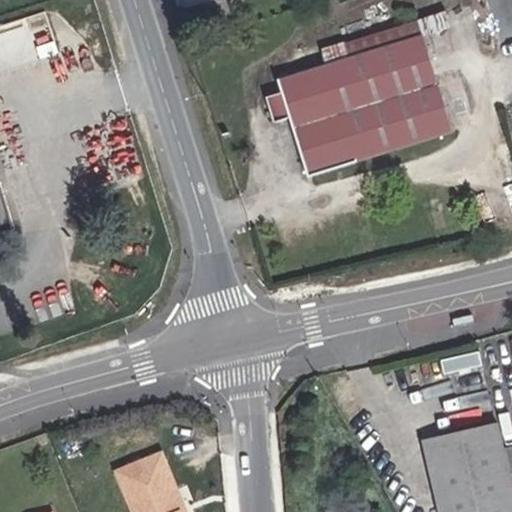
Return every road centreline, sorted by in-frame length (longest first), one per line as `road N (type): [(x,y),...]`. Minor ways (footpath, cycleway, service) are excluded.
road 1 (unclassified): [(132,0),(232,342)]
road 2 (unknown): [(282,203),(460,155),(474,136),(491,68),(511,55)]
road 3 (unknown): [(157,80),(50,120),(41,231),(24,258),(0,274)]
road 4 (secondary): [(511,281),(232,342)]
road 5 (secondary): [(232,342),(0,406)]
road 6 (residential): [(232,342),(247,391),(259,511)]
road 7 (unknown): [(282,203),(246,72)]
